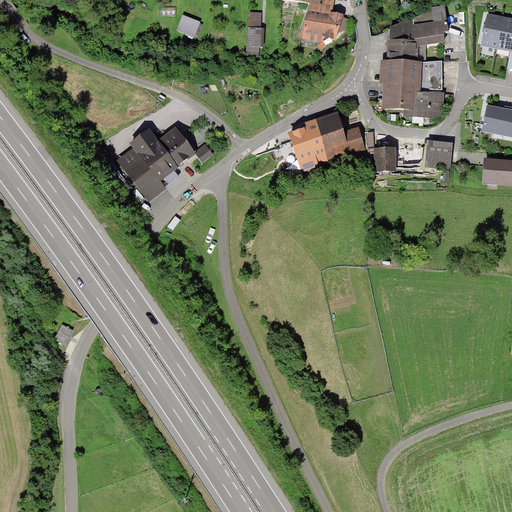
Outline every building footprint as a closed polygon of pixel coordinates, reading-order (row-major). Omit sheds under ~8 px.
[(388,59),(413,60),(414,43),(443,38),(442,5),(390,25),(388,54),(388,59)] [(330,15),(306,9),(300,36),(320,40),(321,36),(334,39),(336,29),(339,17),(330,15)] [(247,25),(257,26),(258,12),(248,12),(247,25)] [(498,15),(488,13),(482,47),(510,52),(507,68),(511,69),(511,17),(507,17),(498,15)] [(181,15),(176,28),(192,35),(198,21),(181,15)] [(339,17),(336,29),(346,32),(349,19),(339,17)] [(257,26),(247,25),(246,44),(260,45),(261,26),(257,26)] [(166,36),(164,41),(172,45),(174,40),(166,36)] [(406,109),(406,119),(441,120),(443,61),(413,60),(388,59),(383,59),(381,95),(381,108),(406,109)] [(511,114),(487,110),(486,116),(483,131),(511,135),(511,114)] [(304,128),(313,161),(347,152),(341,132),(336,113),(302,123),(304,128)] [(134,148),(118,159),(148,198),(163,186),(159,182),(170,174),(175,170),(172,166),(176,163),(193,150),(175,126),(154,142),(151,139),(136,151),(134,148)] [(356,127),(341,132),(347,152),(362,147),(356,127)] [(304,128),(289,133),(290,138),(299,168),(300,172),(315,167),(313,161),(304,128)] [(288,172),(299,168),(290,138),(279,141),(288,172)] [(450,170),(452,145),(430,143),(428,168),(450,170)] [(203,145),(195,151),(202,161),(210,155),(203,145)] [(375,147),(375,173),(393,173),(393,162),(410,162),(410,157),(420,157),(420,147),(375,147)] [(511,184),(511,163),(493,162),(487,162),(486,183),(511,184)] [(64,326),(57,340),(66,344),(73,331),(64,326)]
